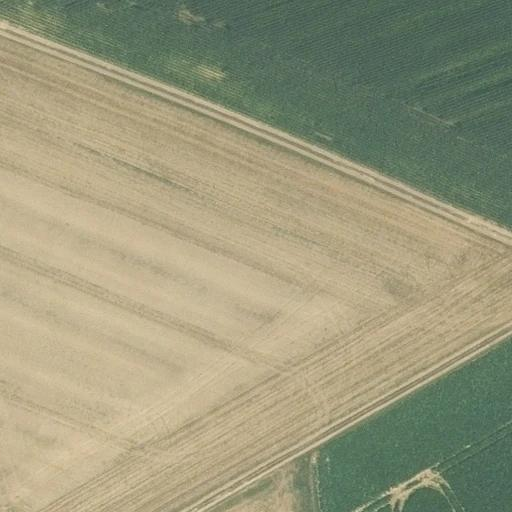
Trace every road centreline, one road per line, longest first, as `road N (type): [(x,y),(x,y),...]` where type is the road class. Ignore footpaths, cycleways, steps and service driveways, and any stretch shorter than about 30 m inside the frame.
road 1 (track): [(0,28),(511,240)]
road 2 (track): [(191,511),(511,328)]
